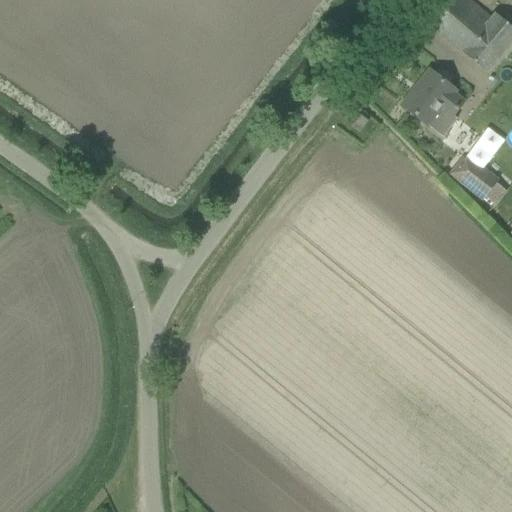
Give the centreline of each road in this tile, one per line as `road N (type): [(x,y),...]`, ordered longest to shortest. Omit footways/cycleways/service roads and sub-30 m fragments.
road 1 (unclassified): [(162,314),(192,247),(400,0)]
road 2 (unclassified): [(162,314),(134,265),(75,203),(0,149)]
road 3 (unclassified): [(158,511),(152,479),(162,314)]
